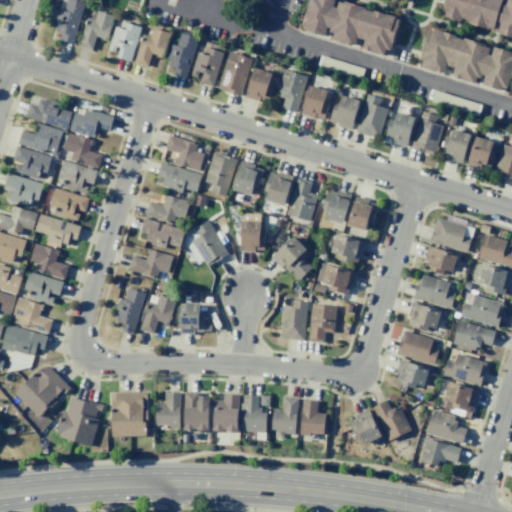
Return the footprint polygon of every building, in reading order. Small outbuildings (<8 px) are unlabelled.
[(57,9),(52,23),(55,24),(53,30),(60,32),(58,39),(71,43),(83,3),(72,0),(65,0),(62,11),(57,9)] [(310,0),(349,0),(399,15),(386,56),(302,30),(310,0)] [(449,0),(511,0),(511,35),(444,16),(449,0)] [(96,10),(113,15),(105,41),(100,39),(101,38),(95,36),(90,50),(77,46),(86,17),(93,19),(96,10)] [(121,21),(139,27),(129,61),(116,57),(119,47),(115,46),(114,51),(107,49),(114,25),(120,27),(121,21)] [(151,27),(169,32),(161,58),(156,56),(156,55),(150,53),(146,65),(133,62),(142,34),(149,36),(151,27)] [(435,27),(511,50),(511,76),(507,94),(423,68),(435,27)] [(171,44),(166,58),(169,59),(167,65),(174,67),(172,74),(185,78),(189,63),(182,61),(183,58),(190,60),(197,37),(180,32),(176,45),(171,44)] [(204,46),(222,52),(212,86),(198,82),(201,72),(198,71),(196,77),(189,75),(196,51),(202,52),(204,46)] [(237,51),(242,52),(241,55),(251,58),(240,96),(224,91),(225,90),(217,88),(228,51),(237,53),(237,51)] [(253,67),(271,73),(268,81),(273,83),(268,101),(259,99),(258,101),(244,97),(253,67)] [(283,69),(306,76),(295,112),(280,108),(283,98),(278,96),(280,92),(276,91),(283,69)] [(308,85),(326,90),(323,99),(328,100),(322,119),(314,116),(313,118),(299,114),(308,85)] [(366,94),(380,98),(378,106),(386,108),(377,137),(369,135),(368,136),(354,131),(366,94)] [(341,95),(359,100),(350,130),(336,125),(336,123),(328,120),(334,102),(338,103),(341,95)] [(444,105),(459,110),(462,99),(447,95),(444,105)] [(57,108),(70,112),(65,128),(43,122),(46,114),(41,112),(39,121),(25,116),(29,103),(36,105),(38,98),(44,100),(45,98),(59,102),(57,108)] [(84,108),(112,116),(108,130),(95,126),(93,132),(94,132),(93,137),(68,130),(73,112),(82,115),(84,108)] [(396,111),(414,117),(405,147),(390,142),(391,140),(384,137),(389,119),(393,120),(396,111)] [(435,115),(420,111),(409,148),(433,155),(442,126),(432,123),(435,115)] [(437,118),(445,120),(446,115),(439,112),(437,118)] [(449,116),(455,118),(452,127),(446,125),(449,116)] [(54,154),(16,143),(20,130),(34,134),(35,128),(34,128),(36,122),(61,130),(54,154)] [(457,125),(464,127),(462,132),(470,134),(461,163),(447,159),(448,156),(439,154),(444,135),(449,136),(451,128),(456,130),(457,125)] [(69,160),(97,168),(101,154),(88,150),(89,144),(91,145),(92,140),(67,132),(62,150),(71,152),(69,160)] [(168,135),(195,143),(193,151),(203,154),(197,171),(172,163),(174,158),(175,158),(177,152),(164,148),(168,135)] [(474,136),(492,141),(492,143),(497,144),(488,172),(465,165),(474,136)] [(511,143),(511,178),(502,176),(502,175),(493,173),(502,144),(511,146),(511,143)] [(15,145),(50,156),(44,175),(38,173),(37,178),(13,171),(15,165),(20,166),(21,162),(11,159),(15,145)] [(212,151),(236,158),(225,196),(210,192),(212,184),(203,181),(212,151)] [(97,170),(62,159),(56,178),(62,180),(61,185),(84,193),(86,186),(81,185),(82,181),(92,184),(97,170)] [(240,160),(253,164),(253,167),(262,170),(256,189),(252,188),(250,194),(232,189),(240,160)] [(160,162),(201,174),(195,192),(182,188),(180,193),(166,188),(167,186),(161,184),(163,178),(155,175),(160,162)] [(291,176),(278,172),(277,174),(267,171),(262,191),(266,192),(264,199),(282,204),(291,176)] [(7,173),(42,184),(36,202),(30,200),(28,205),(4,198),(6,192),(12,194),(13,190),(3,186),(7,173)] [(296,177),(310,182),(307,192),(316,194),(308,220),(285,213),(296,177)] [(88,198),(53,187),(47,206),(53,208),(52,213),(76,220),(77,214),(72,212),(73,208),(84,212),(88,198)] [(349,193),(336,190),(335,192),(326,189),(320,209),(325,210),(323,217),(341,222),(349,193)] [(143,214),(171,223),(173,216),(182,219),(188,202),(163,194),(161,199),(163,199),(161,205),(147,201),(143,214)] [(196,194),(205,198),(202,207),(192,204),(196,194)] [(355,195),(368,199),(367,202),(377,205),(371,224),(366,223),(364,229),(346,224),(355,195)] [(22,227),(19,234),(0,228),(0,213),(9,216),(10,210),(9,210),(11,205),(36,213),(31,230),(22,227)] [(241,212),(260,213),(259,230),(263,230),(262,249),(254,249),(253,251),(239,250),(241,212)] [(39,214),(79,226),(74,239),(68,237),(65,244),(59,242),(59,244),(45,240),(46,235),(33,231),(39,214)] [(142,217),(183,230),(178,247),(164,243),(163,248),(149,244),(149,241),(143,240),(145,233),(138,231),(142,217)] [(436,217),(473,228),(466,252),(428,241),(432,226),(433,226),(436,217)] [(206,221),(227,254),(206,267),(189,240),(197,235),(194,229),(206,221)] [(481,224),(489,226),(487,233),(479,231),(481,224)] [(220,230),(227,241),(222,244),(215,233),(220,230)] [(0,232),(25,240),(19,259),(13,257),(12,262),(0,258),(0,232)] [(335,233),(364,242),(360,256),(357,255),(355,263),(336,258),(338,254),(329,251),(335,233)] [(484,233),(506,240),(505,245),(508,246),(507,250),(511,251),(511,267),(476,257),(484,233)] [(292,235),(306,249),(305,250),(308,254),(303,260),(310,267),(299,278),(290,270),(288,272),(282,265),(280,267),(270,257),(292,235)] [(35,270),(63,279),(68,265),(54,261),(56,255),(57,256),(59,250),(34,243),(28,260),(37,263),(35,270)] [(427,245),(457,254),(451,272),(443,270),(442,274),(423,268),(426,259),(423,258),(427,245)] [(127,268),(154,277),(156,270),(166,273),(171,256),(146,248),(145,253),(146,253),(144,259),(131,255),(127,268)] [(320,262),(356,273),(351,287),(348,286),(346,294),(327,289),(329,284),(314,279),(320,262)] [(511,272),(482,263),(476,282),(485,284),(483,289),(502,294),(505,285),(507,286),(511,272)] [(0,264),(8,267),(7,273),(20,277),(14,293),(0,288),(0,264)] [(63,282),(28,271),(22,290),(28,292),(27,297),(50,304),(52,298),(47,296),(48,292),(58,296),(63,282)] [(419,274),(448,283),(445,292),(453,294),(448,308),(411,297),(419,274)] [(314,283),(324,287),(322,293),(312,289),(314,283)] [(131,334),(144,293),(127,287),(122,301),(118,299),(113,313),(115,314),(113,320),(120,322),(118,329),(131,334)] [(0,291),(14,296),(9,313),(0,310),(0,291)] [(466,292),(502,303),(495,327),(459,316),(466,292)] [(139,329),(147,301),(154,303),(157,294),(174,299),(166,324),(162,323),(162,322),(156,320),(152,333),(139,329)] [(19,325),(47,333),(51,319),(37,315),(39,309),(40,310),(42,305),(17,297),(12,315),(21,318),(19,325)] [(292,300),(306,301),(302,340),(287,339),(287,338),(279,337),(282,307),(291,308),(292,300)] [(410,301),(440,310),(434,329),(426,327),(425,331),(406,325),(409,316),(406,315),(410,301)] [(179,303),(198,303),(198,312),(202,312),(202,332),(194,332),(194,334),(179,333),(179,303)] [(310,303),(335,305),(332,332),(323,331),(322,343),(306,341),(310,303)] [(345,303),(351,305),(349,312),(342,310),(345,303)] [(458,320),(495,330),(490,346),(480,343),(478,347),(474,346),(473,349),(451,343),(458,320)] [(0,341),(6,323),(46,336),(42,350),(34,347),(32,354),(26,352),(26,354),(12,350),(11,352),(0,348),(0,341)] [(402,330),(432,339),(429,348),(436,350),(432,364),(395,353),(402,330)] [(456,353),(485,362),(478,385),(441,374),(445,360),(453,362),(456,353)] [(398,359),(428,368),(423,386),(414,384),(413,388),(394,383),(397,374),(394,373),(398,359)] [(47,365),(70,388),(44,413),(43,411),(37,417),(13,393),(38,368),(41,371),(47,365)] [(448,381),(477,390),(473,404),(470,403),(466,417),(448,412),(449,409),(437,405),(440,397),(443,398),(448,381)] [(114,392),(146,391),(146,400),(141,400),(141,410),(146,410),(146,428),(145,428),(145,436),(110,436),(110,400),(114,400),(114,392)] [(164,392),(179,392),(178,428),(168,428),(168,425),(155,424),(155,404),(164,404),(164,392)] [(199,396),(207,396),(207,430),(183,430),(183,392),(199,392),(199,396)] [(238,394),(236,431),(212,430),(214,400),(222,401),(223,393),(238,394)] [(242,394),(258,395),(257,407),(260,407),(260,412),(266,413),(264,440),(254,440),(255,432),(241,432),(242,412),(239,412),(240,403),(242,403),(242,394)] [(259,405),(260,395),(268,396),(268,405),(259,405)] [(85,399),(102,405),(100,411),(96,410),(94,418),(97,419),(89,446),(57,436),(58,433),(55,433),(62,410),(65,411),(70,396),(85,401),(85,399)] [(282,397),(297,398),(294,434),(282,433),(282,437),(275,437),(275,429),(270,429),(272,409),(281,409),(282,397)] [(324,413),(322,434),(309,433),(309,436),(298,435),(302,399),(316,400),(315,413),(324,413)] [(399,409),(410,430),(388,441),(371,407),(385,400),(389,409),(393,406),(395,411),(399,409)] [(367,408),(381,436),(363,445),(359,437),(355,439),(347,421),(355,417),(354,415),(367,408)] [(432,409),(454,416),(452,420),(456,421),(455,426),(465,429),(460,443),(425,432),(432,409)] [(424,437),(460,448),(455,463),(444,459),(443,462),(437,460),(436,466),(417,461),(424,437)]
